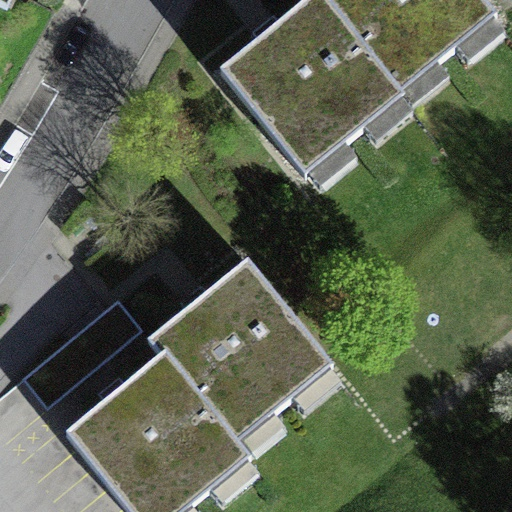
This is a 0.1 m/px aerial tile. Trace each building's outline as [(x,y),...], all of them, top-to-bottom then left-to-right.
[(0,0),(0,16),(8,0),(0,0)] [(400,96),(316,0),(315,0),(222,76),(306,179),(403,99),(400,96)] [(316,0),(400,96),(495,20),(478,0),(316,0)] [(150,345),(162,360),(237,446),(332,370),(248,266),(150,345)] [(186,511),(249,461),(237,446),(162,360),(68,437),(128,511),(186,511)]
